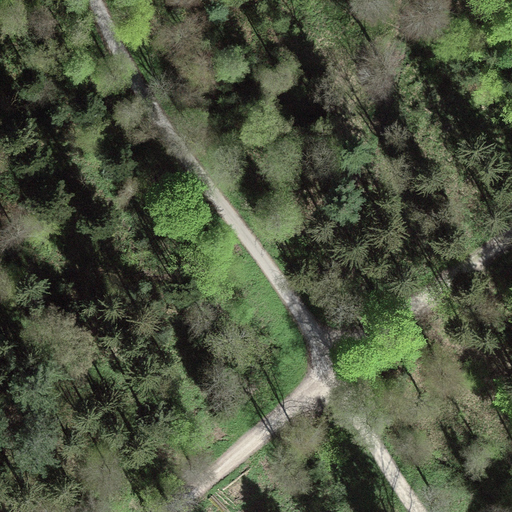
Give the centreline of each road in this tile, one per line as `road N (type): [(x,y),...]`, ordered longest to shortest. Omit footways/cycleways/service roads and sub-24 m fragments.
road 1 (track): [(411,511),(302,315),(133,76),(96,0)]
road 2 (track): [(511,235),(329,364),(166,511)]
